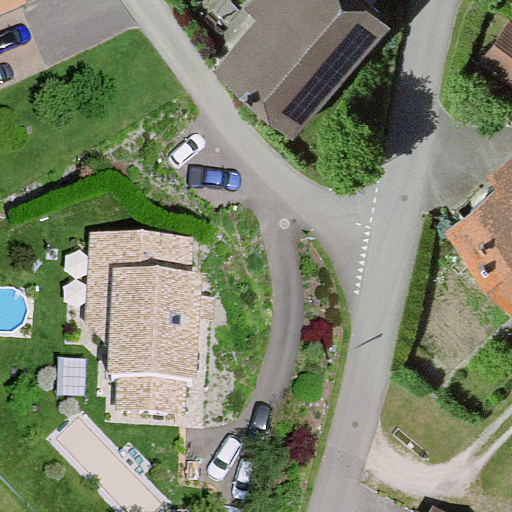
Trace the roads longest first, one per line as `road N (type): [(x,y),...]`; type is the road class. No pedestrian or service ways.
road 1 (residential): [(394,233),(319,214),(261,158),(144,0)]
road 2 (residential): [(394,233),(355,439),(332,511)]
road 3 (residential): [(437,0),(394,233)]
